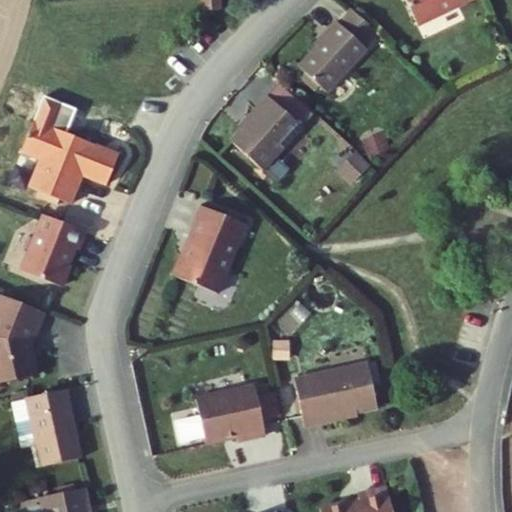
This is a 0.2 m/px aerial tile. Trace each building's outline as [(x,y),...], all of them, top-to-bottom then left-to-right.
[(489,6),(485,0),(408,0),(425,35),(489,6)] [(231,19),(230,2),(212,2),(212,20),(231,19)] [(379,56),(349,28),(337,40),(339,42),(310,73),(338,99),(379,56)] [(269,116),(241,146),(272,175),(313,133),(279,101),(267,114),(269,116)] [(136,146),(52,113),(39,144),(58,152),(47,179),(89,196),(96,178),(92,170),(100,167),(125,177),(136,146)] [(385,136),(364,141),(368,157),(388,152),(385,136)] [(350,186),(369,167),(354,152),(335,172),(350,186)] [(96,221),(54,204),(32,260),(72,276),(81,254),(76,252),(82,236),(88,238),(96,221)] [(255,232),(211,212),(201,235),(203,236),(193,260),(190,259),(184,275),(180,281),(224,301),(245,254),(255,232)] [(59,297),(15,279),(0,315),(0,316),(2,317),(0,322),(5,343),(3,348),(8,369),(52,359),(44,325),(46,322),(48,323),(59,297)] [(377,352),(304,367),(314,415),(330,411),(329,408),(387,397),(377,352)] [(264,372),(205,385),(215,431),(249,424),(250,428),(275,423),(272,408),(267,384),(264,372)] [(94,445),(81,375),(41,383),(27,385),(33,419),(47,417),(54,452),(94,445)] [(286,380),(267,384),(272,408),(291,405),(286,380)] [(368,487),(329,495),(332,511),(403,511),(396,476),(367,482),(368,487)] [(101,493),(98,477),(54,486),(58,511),(105,511),(104,506),(101,504),(99,496),(101,493)] [(283,511),(281,500),(258,505),(259,509),(245,511),(242,511),(241,506),(210,511),(283,511)]
